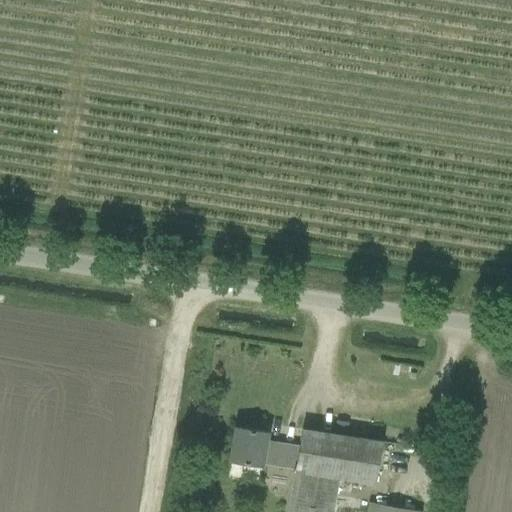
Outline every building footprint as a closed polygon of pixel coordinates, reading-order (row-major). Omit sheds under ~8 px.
[(349,422),(335,420),(334,432),(347,434),(349,422)] [(295,470),(298,451),(265,446),(267,432),(236,426),(230,461),(262,466),(262,464),(293,469),(295,470)] [(295,470),(339,478),(374,483),(381,441),(302,429),(298,451),(295,470)] [(295,470),(293,469),(285,511),(332,511),(339,478),(295,470)] [(366,511),(420,511),(421,511),(368,502),(366,511)]
